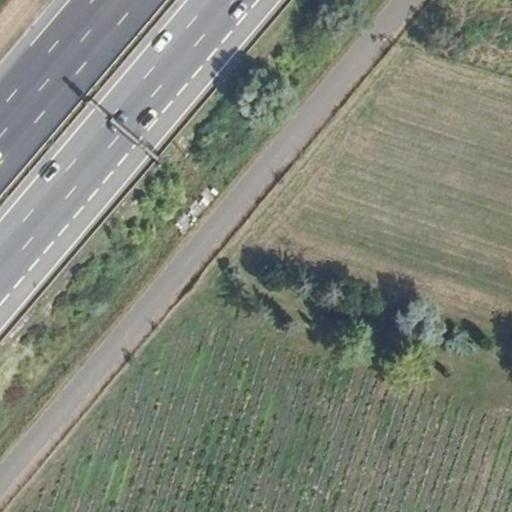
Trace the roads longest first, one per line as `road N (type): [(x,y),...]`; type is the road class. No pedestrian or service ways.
road 1 (track): [(10,511),(211,278),(511,371)]
road 2 (motorway): [(0,277),(235,0)]
road 3 (motorway): [(115,0),(0,135)]
